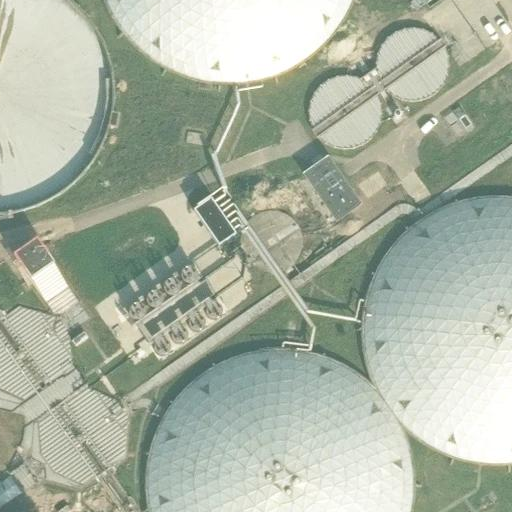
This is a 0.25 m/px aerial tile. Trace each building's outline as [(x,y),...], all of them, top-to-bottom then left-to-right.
[(109,110),(110,98),(109,85),(107,75),(104,63),(100,51),(95,40),(89,31),(83,23),(75,14),(67,7),(58,0),(0,0),(0,216),(7,216),(17,214),(31,210),(39,206),(50,201),(59,195),(69,188),(76,180),(89,164),(97,152),(101,142),(104,133),(107,120),(109,110)] [(107,0),(110,7),(113,15),(120,26),(129,37),(138,47),(148,56),(159,64),(171,70),(181,75),(197,80),(205,82),(214,83),(228,83),(241,83),(250,82),(259,80),(274,75),(285,70),(297,64),(308,56),(318,47),(327,37),(335,26),(342,15),(346,7),(348,0),(107,0)] [(380,117),(439,90),(447,59),(437,37),(408,29),(379,42),(372,70),(350,79),(340,77),(312,90),(303,120),(312,140),(347,150),(374,137),(380,117)] [(457,109),(451,114),(457,123),(464,132),(470,127),(464,118),(457,109)] [(336,218),(354,205),(326,164),(308,177),(336,218)] [(235,236),(230,229),(210,200),(193,212),(218,247),(235,236)] [(511,203),(504,203),(495,203),(486,203),(469,205),(458,208),(445,212),(432,218),(418,227),(410,234),(399,243),(390,254),(382,265),(375,277),(371,287),(366,301),(364,312),(362,321),(362,338),(362,350),(365,365),(368,379),(374,392),(379,400),(387,414),(396,425),(404,433),(414,442),(424,449),(439,457),(449,461),(456,463),(472,467),(488,469),(500,469),(511,468),(511,467),(511,203)] [(154,206),(60,269),(81,301),(175,238),(154,206)] [(14,259),(13,260),(31,285),(32,285),(53,314),(60,316),(79,303),(39,246),(37,243),(14,259)] [(189,263),(121,309),(134,328),(202,282),(189,263)] [(408,511),(410,502),(411,491),(410,479),(408,466),(404,452),(400,438),(394,426),(386,415),(377,402),(368,394),(360,387),(349,378),(334,371),(323,366),(312,363),(301,360),(285,358),(273,358),(262,359),(244,363),(233,366),(222,370),(212,376),(202,382),(190,392),(182,400),(173,411),(166,420),(160,430),(155,441),(150,456),(148,467),(146,481),(146,493),(146,504),(147,511),(408,511)]
